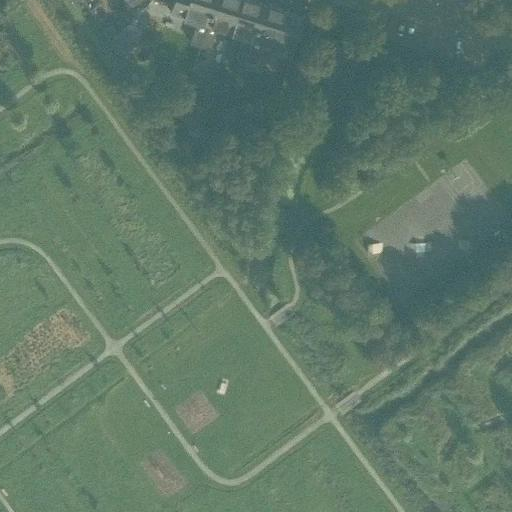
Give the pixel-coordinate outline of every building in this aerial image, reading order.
[(201,45),(215,0),(173,0),(170,12),(198,20),(191,42),(201,45)] [(231,31),(240,0),(215,0),(201,45),(211,48),(218,27),(231,31)] [(248,60),(266,3),(255,0),(240,0),(231,31),(245,35),(238,57),(248,60)] [(291,58),(304,15),(266,3),(248,60),(254,61),(258,63),(265,41),(277,45),(275,53),(291,58)] [(121,33),(110,43),(120,54),(131,44),(121,33)] [(254,61),(248,60),(246,67),(256,70),(258,63),(254,61)] [(264,96),(263,100),(276,104),(280,90),(276,89),(264,96)]
